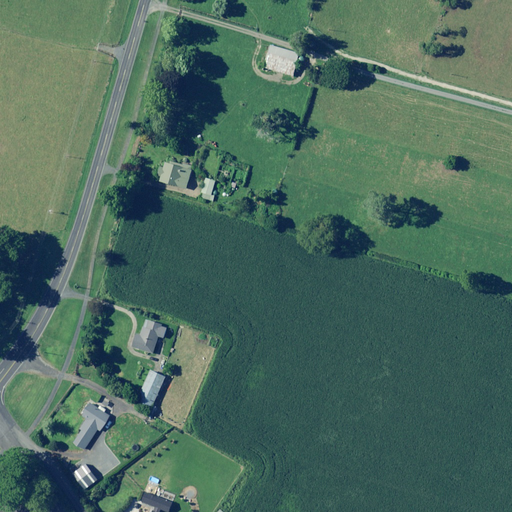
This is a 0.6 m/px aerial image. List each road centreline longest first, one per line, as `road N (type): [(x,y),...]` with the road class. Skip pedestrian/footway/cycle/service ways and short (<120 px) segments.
road 1 (tertiary): [(0,380),(66,268),(145,0)]
road 2 (track): [(511,108),(144,2)]
